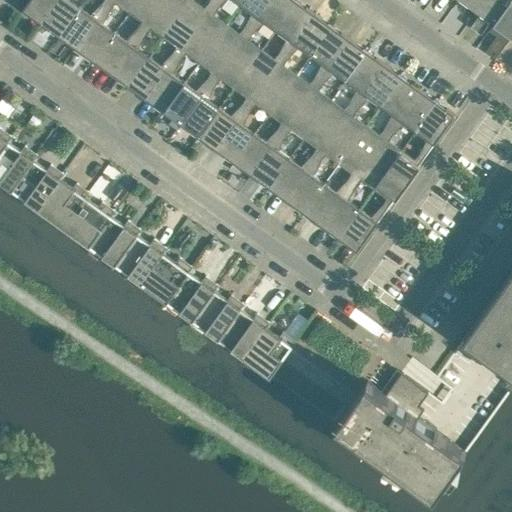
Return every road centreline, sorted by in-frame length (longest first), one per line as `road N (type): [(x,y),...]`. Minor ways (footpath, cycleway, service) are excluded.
road 1 (residential): [(0,51),(391,334),(511,168)]
road 2 (residential): [(511,96),(377,0)]
